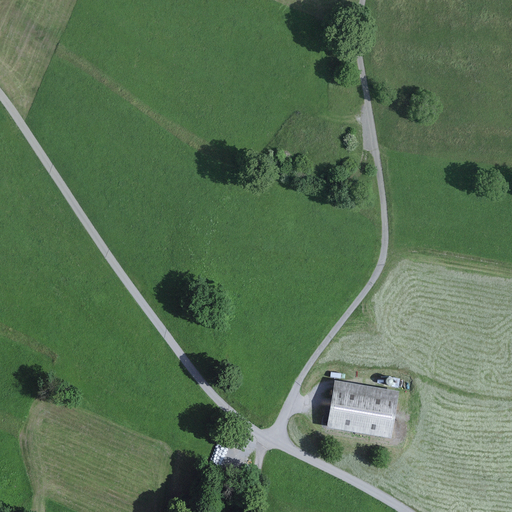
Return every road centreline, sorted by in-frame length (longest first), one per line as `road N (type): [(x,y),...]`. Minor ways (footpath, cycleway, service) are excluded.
road 1 (track): [(0,97),(179,355),(232,415),(406,511)]
road 2 (track): [(251,511),(266,440),(384,252),(359,56),(364,0)]
